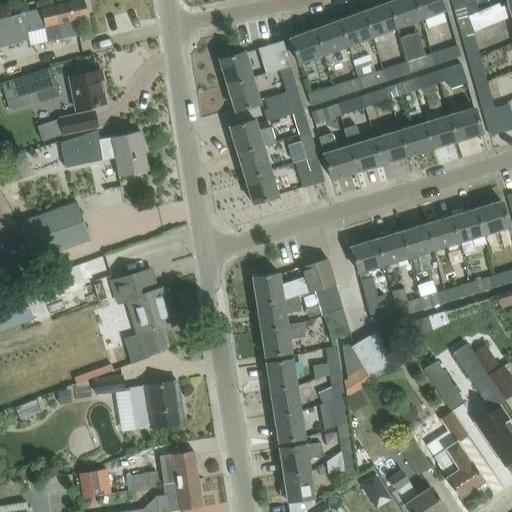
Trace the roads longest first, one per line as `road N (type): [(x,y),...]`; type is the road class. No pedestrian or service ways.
road 1 (residential): [(204,250),(511,158)]
road 2 (residential): [(244,511),(204,250)]
road 3 (residential): [(204,250),(169,25)]
road 4 (residential): [(169,25),(298,0)]
